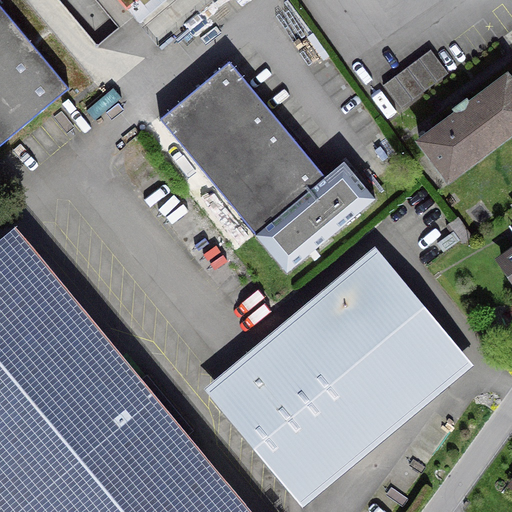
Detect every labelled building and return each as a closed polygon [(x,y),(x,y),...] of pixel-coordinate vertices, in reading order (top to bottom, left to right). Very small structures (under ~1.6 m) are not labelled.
[(138,0),(114,0),(124,12),(138,0)] [(0,145),(67,90),(0,9),(0,145)] [(381,86),(399,110),(446,75),(429,51),(381,86)] [(343,163),(324,179),(227,63),(158,121),(285,274),(373,200),(343,163)] [(511,87),(505,78),(467,106),(465,102),(453,111),(455,115),(417,143),(447,183),(449,182),(448,180),(511,132),(511,87)] [(0,511),(252,511),(15,227),(0,240),(0,511)] [(511,253),(500,262),(511,279),(511,253)] [(386,265),(302,336),(372,421),(457,350),(386,265)] [(287,491),(372,421),(302,336),(217,406),(287,491)]
